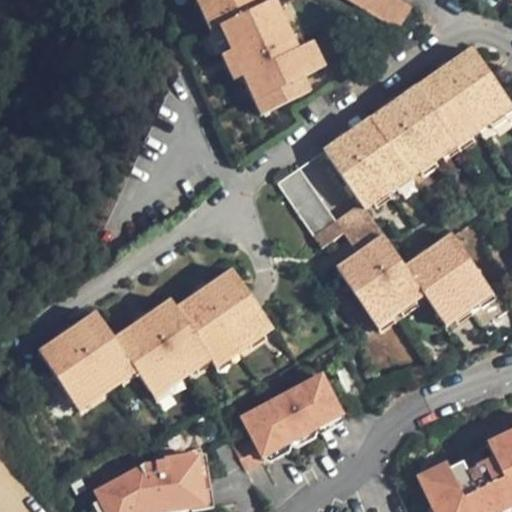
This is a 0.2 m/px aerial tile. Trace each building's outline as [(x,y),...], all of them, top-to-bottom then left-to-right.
[(218,28),(242,78),(261,119),(309,96),(303,83),(311,79),(297,50),(292,53),(287,45),(268,5),(258,8),(254,0),(192,0),(196,7),(206,2),(218,28)] [(254,0),(258,8),(268,5),(265,0),(254,0)] [(343,0),(396,33),(410,10),(394,0),(343,0)] [(196,7),(208,33),(218,28),(206,2),(196,7)] [(233,82),(242,78),(218,28),(208,33),(233,82)] [(294,41),(287,45),(292,53),(297,50),(294,41)] [(363,206),(367,211),(511,108),(511,101),(473,48),(325,152),(363,206)] [(345,237),(338,224),(300,171),(278,186),(325,252),(345,237)] [(385,238),(367,211),(363,206),(338,224),(345,237),(360,256),(385,238)] [(408,271),(385,238),(360,256),(338,271),(381,331),(427,299),(408,271)] [(455,238),(408,271),(427,299),(444,324),(448,329),(495,295),(455,238)] [(226,355),(247,340),(258,332),(268,325),(230,269),(207,285),(197,292),(173,309),(209,359),(212,365),(226,355)] [(194,286),(197,292),(207,285),(203,280),(194,286)] [(134,323),(111,339),(133,373),(139,381),(152,399),(165,391),(195,369),(209,359),(173,309),(168,300),(144,316),(134,323)] [(131,320),(134,323),(144,316),(141,313),(131,320)] [(122,382),(133,373),(111,339),(95,316),(71,332),(60,340),(38,355),(37,357),(77,413),(90,404),(100,396),(122,382)] [(57,336),(60,340),(71,332),(68,328),(57,336)] [(265,342),(258,332),(247,340),(253,350),(265,342)] [(212,365),(215,368),(219,374),(232,364),(226,355),(212,365)] [(201,378),(215,368),(212,365),(209,359),(195,369),(201,378)] [(126,390),(139,381),(133,373),(122,382),(126,390)] [(311,418),(317,430),(344,417),(325,378),(291,394),(291,392),(276,399),(277,403),(244,418),(254,439),(234,448),(247,472),(267,462),(264,456),(292,443),(285,431),(289,429),(311,418)] [(171,400),(165,391),(152,399),(158,407),(171,400)] [(106,405),(100,396),(90,404),(95,412),(106,405)] [(292,443),(317,430),(311,418),(289,429),(285,431),(292,443)] [(488,464),(484,457),(469,464),(467,462),(453,468),(451,463),(423,475),(439,511),(504,511),(511,509),(511,433),(491,444),(498,459),(488,464)] [(465,456),(467,462),(469,464),(484,457),(481,449),(465,456)] [(104,511),(197,511),(213,510),(207,459),(100,471),(104,511)]
